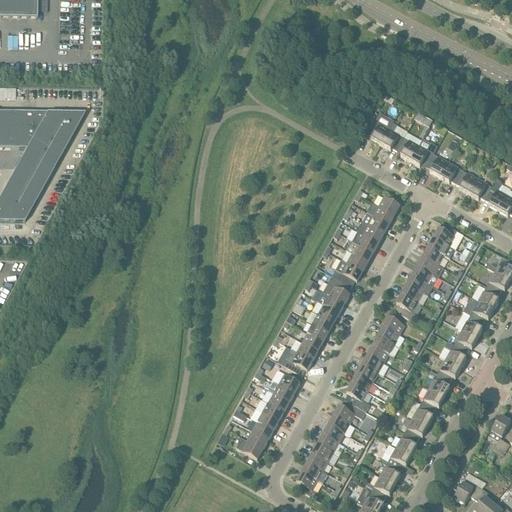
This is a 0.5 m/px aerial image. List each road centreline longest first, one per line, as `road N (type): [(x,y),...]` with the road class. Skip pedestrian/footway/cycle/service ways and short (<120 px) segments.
road 1 (residential): [(302,511),(273,493),(275,473),(428,201)]
road 2 (primary): [(362,0),(511,76)]
road 3 (tertiary): [(412,501),(480,382)]
